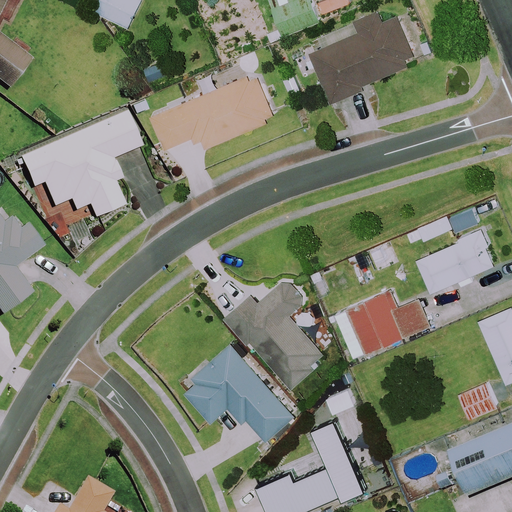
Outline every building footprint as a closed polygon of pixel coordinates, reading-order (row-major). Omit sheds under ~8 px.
[(0,31),(0,18),(8,0),(0,0),(0,80),(9,88),(33,59),(0,31)] [(144,0),(104,0),(98,12),(132,28),(144,0)] [(273,41),(287,36),(325,20),(316,0),(271,0),(283,27),(270,32),(273,41)] [(380,10),(314,38),(319,51),(313,54),(334,102),(367,88),(366,85),(410,66),(408,60),(421,54),(404,13),(385,22),(380,10)] [(207,141),(210,148),(271,122),(268,116),(277,112),(260,73),(155,117),(168,149),(195,137),(198,145),(207,141)] [(143,145),(128,111),(22,158),(35,186),(45,182),(55,206),(71,198),(77,210),(90,204),(96,217),(126,204),(115,180),(122,177),(113,158),(143,145)] [(32,227),(24,233),(13,218),(9,221),(0,209),(0,307),(3,312),(33,290),(16,267),(45,246),(32,227)] [(410,231),(415,241),(425,237),(427,242),(458,228),(451,213),(410,231)] [(419,259),(435,293),(460,281),(463,287),(477,280),(474,275),(500,263),(484,229),(419,259)] [(310,301),(289,279),(263,304),(254,294),(230,317),(292,384),(327,351),(295,316),(310,301)] [(401,306),(394,290),(338,314),(356,358),(437,324),(425,296),(401,306)] [(511,382),(511,307),(482,320),(509,384),(511,382)] [(299,414),(233,344),(186,389),(216,421),(236,403),(271,440),(299,414)] [(502,406),(491,381),(461,394),(472,419),(502,406)] [(367,490),(337,419),(316,428),(331,466),(297,480),(293,470),(261,484),(272,511),(325,511),(322,502),(344,493),(346,499),(367,490)] [(511,479),(511,425),(455,449),(474,495),(511,479)] [(457,466),(440,474),(447,490),(465,482),(457,466)] [(107,511),(117,496),(90,480),(70,511),(69,511),(62,507),(59,511),(107,511)] [(472,494),(454,503),(458,511),(473,511),(479,509),(472,494)]
